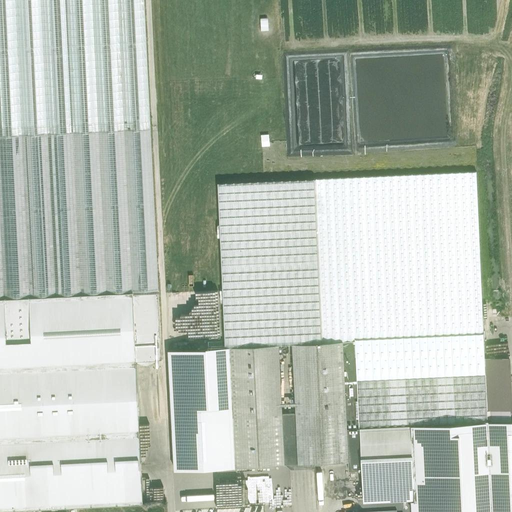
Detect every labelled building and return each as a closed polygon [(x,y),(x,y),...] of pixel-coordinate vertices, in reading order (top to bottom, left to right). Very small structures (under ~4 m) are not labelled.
[(0,0),(0,297),(159,290),(144,0),(0,0)] [(270,146),(270,138),(262,138),(262,146),(270,146)] [(343,340),(347,428),(411,425),(490,421),(477,171),(218,183),(226,345),(229,345),(279,343),(294,342),(343,340)] [(0,297),(0,509),(143,503),(137,361),(162,360),(159,293),(159,290),(0,297)] [(347,428),(343,340),(294,342),(297,413),(282,414),(283,434),(285,463),(299,462),(349,460),(347,428)] [(279,343),(229,345),(231,376),(235,465),(285,463),(283,434),(282,414),(279,343)] [(235,465),(231,376),(229,345),(226,345),(193,347),(169,348),(175,468),(235,465)] [(511,511),(511,420),(490,421),(411,425),(414,466),(415,487),(415,497),(415,498),(414,499),(414,500),(414,511),(511,511)] [(415,498),(415,497),(415,487),(414,466),(411,425),(347,428),(349,460),(349,470),(362,469),(364,501),(414,499),(415,498)] [(235,478),(195,479),(196,507),(236,506),(235,478)]
